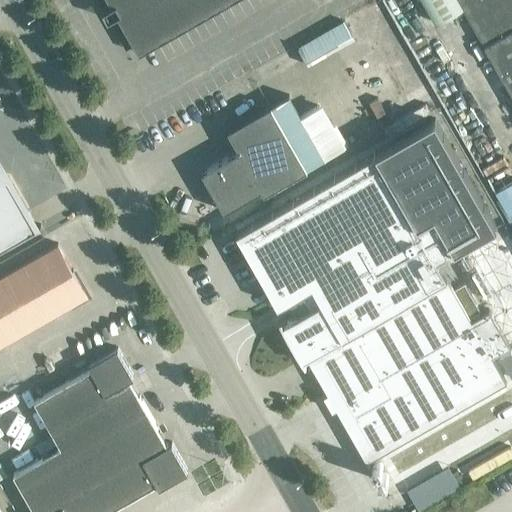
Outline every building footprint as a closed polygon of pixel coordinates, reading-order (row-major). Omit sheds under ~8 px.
[(108,0),(139,54),(232,0),(108,0)] [(511,0),(457,0),(511,95),(511,0)] [(313,52),(360,33),(352,14),(305,32),(313,52)] [(239,150),(201,172),(209,184),(206,186),(214,200),(217,198),(224,211),(262,189),(264,193),(307,169),(306,167),(270,105),(227,129),(239,150)] [(506,381),(492,355),(509,345),(489,309),(471,319),(436,259),(495,225),(434,119),(236,233),(270,293),(271,293),(278,305),(304,290),(313,306),(288,321),(287,319),(286,320),(367,461),(506,381)] [(511,202),(511,157),(492,169),(511,202)] [(0,248),(41,225),(40,224),(37,226),(13,184),(12,184),(8,177),(0,174),(0,248)] [(0,345),(87,295),(58,243),(0,275),(0,345)] [(472,276),(460,281),(466,294),(478,289),(472,276)] [(511,318),(497,293),(486,300),(502,326),(511,320),(511,318)] [(106,511),(157,483),(159,487),(187,470),(171,442),(167,444),(130,378),(133,376),(117,347),(89,363),(91,367),(34,400),(60,446),(13,473),(35,511),(106,511)] [(511,353),(509,349),(498,355),(511,378),(511,377),(511,353)] [(340,417),(331,422),(344,443),(353,438),(340,417)] [(385,453),(370,466),(382,479),(397,465),(385,453)]
